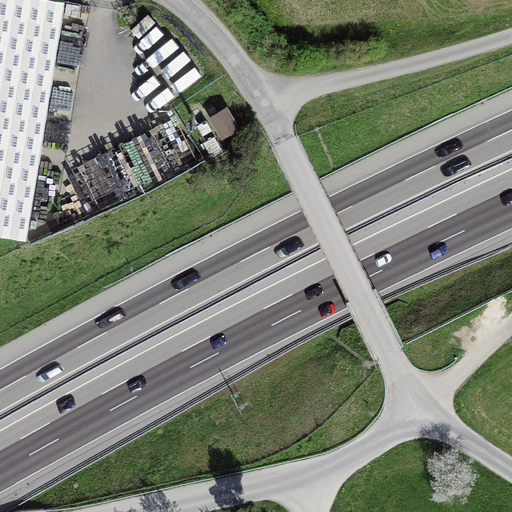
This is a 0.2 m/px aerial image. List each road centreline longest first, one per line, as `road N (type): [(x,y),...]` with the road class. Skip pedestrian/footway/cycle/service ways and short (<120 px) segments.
road 1 (motorway): [(0,461),(511,197)]
road 2 (motorway): [(511,129),(0,390)]
road 3 (unclassified): [(260,96),(399,374),(424,404)]
road 4 (unclassified): [(424,404),(357,452),(317,469),(137,511)]
road 5 (unclassified): [(260,96),(511,35)]
road 6 (residential): [(173,0),(260,96)]
